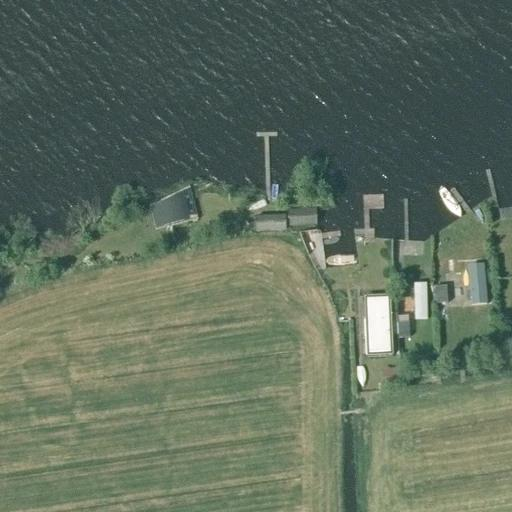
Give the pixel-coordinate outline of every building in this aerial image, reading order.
[(185,203),(184,204),(182,196),(175,201),(166,205),(161,208),(157,209),(149,212),(154,233),(189,224),(188,221),(189,221),(185,203)] [(287,227),(315,226),(315,210),(286,211),(287,227)] [(255,233),(285,232),(284,217),(254,218),(255,233)] [(482,268),(467,269),(470,308),(485,307),(482,268)] [(425,287),(413,287),(414,324),(426,323),(425,287)] [(435,287),(436,305),(449,304),(448,287),(435,287)] [(388,298),(363,299),(364,324),(372,324),(373,359),(391,358),(389,298),(388,298)]
